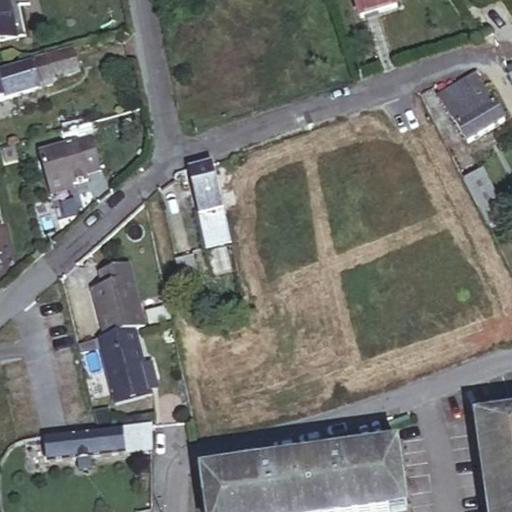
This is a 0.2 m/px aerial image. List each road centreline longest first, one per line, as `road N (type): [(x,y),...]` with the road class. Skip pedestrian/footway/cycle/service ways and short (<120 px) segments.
road 1 (residential): [(511,353),(291,434),(190,452),(181,460),(175,511)]
road 2 (residential): [(511,99),(483,48),(175,158)]
road 3 (residential): [(0,310),(175,158)]
road 4 (residential): [(175,158),(142,0)]
